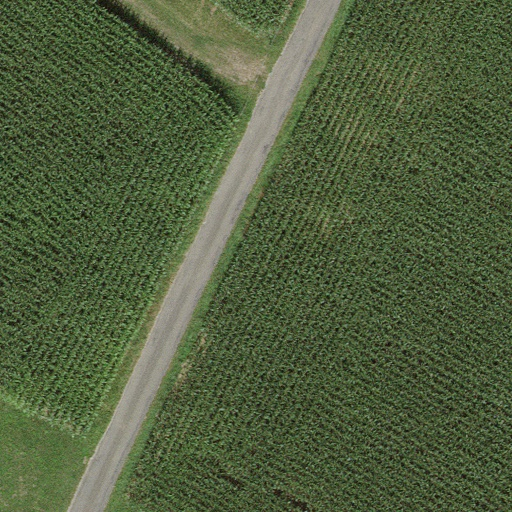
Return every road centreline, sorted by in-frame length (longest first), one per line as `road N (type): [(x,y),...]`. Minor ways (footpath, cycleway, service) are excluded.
road 1 (unclassified): [(73,511),(322,0)]
road 2 (track): [(108,0),(267,113)]
